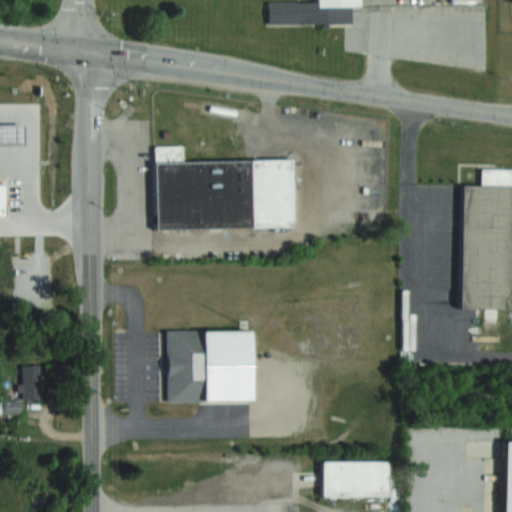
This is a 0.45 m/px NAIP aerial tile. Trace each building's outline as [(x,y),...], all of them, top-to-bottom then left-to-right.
[(265,23),(265,1),(314,0),(354,0),(355,4),(349,4),(349,22),(265,23)] [(0,123),(28,123),(28,143),(0,143),(0,123)] [(289,225),(151,229),(149,146),(178,145),(178,161),(287,158),(289,225)] [(0,214),(0,182),(8,182),(9,214),(0,214)] [(511,307),(455,307),(457,184),(511,184),(511,307)] [(246,398),(163,400),(162,330),(245,329),(246,398)] [(20,413),(20,399),(40,399),(39,363),(21,364),(21,394),(1,395),(2,413),(20,413)] [(511,511),(498,511),(500,440),(511,440),(511,511)] [(384,495),(318,495),(318,460),(384,460),(384,495)]
